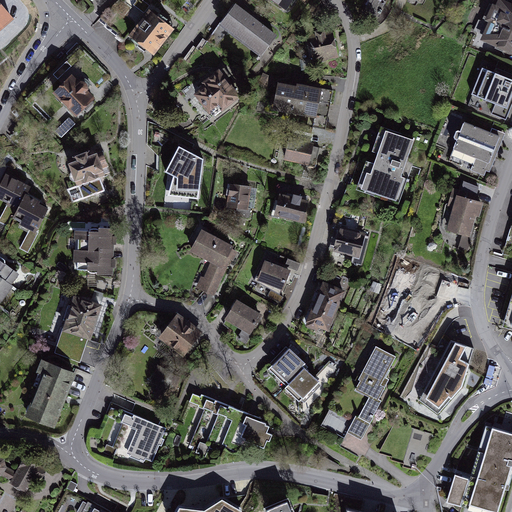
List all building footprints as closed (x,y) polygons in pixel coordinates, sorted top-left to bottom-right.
[(138,0),(136,0),(134,6),(145,12),(149,5),(138,0)] [(294,0),(266,0),(287,13),(294,0)] [(430,0),(411,0),(411,1),(426,8),(430,0)] [(511,7),(492,0),(475,45),(511,59),(511,7)] [(278,37),(233,5),(219,26),(263,58),(278,37)] [(0,7),(0,35),(14,25),(0,7)] [(174,31),(147,11),(129,35),(156,56),(174,31)] [(334,32),(308,37),(312,65),(339,60),(334,32)] [(511,115),(511,78),(483,68),(468,106),(510,122),(511,115)] [(220,72),(190,92),(207,118),(237,98),(220,72)] [(72,76),(54,93),(79,119),(97,102),(72,76)] [(324,93),(277,82),(271,109),(318,120),(324,93)] [(483,171),(498,133),(465,119),(449,157),(483,171)] [(76,128),(69,121),(56,134),(64,141),(76,128)] [(400,206),(420,144),(381,131),(361,194),(400,206)] [(315,145),(289,139),(283,159),(309,165),(315,145)] [(78,163),(70,165),(77,186),(109,175),(101,151),(89,155),(88,152),(76,155),(78,163)] [(202,163),(179,151),(167,176),(178,181),(177,192),(200,192),(202,163)] [(28,189),(3,177),(0,183),(0,198),(18,208),(28,189)] [(457,180),(443,232),(474,240),(488,189),(457,180)] [(252,187),(227,184),(225,207),(250,209),(252,187)] [(313,202),(280,193),(273,217),(306,227),(313,202)] [(35,261),(57,214),(27,197),(1,241),(35,261)] [(375,237),(339,227),(329,261),(366,271),(375,237)] [(113,229),(76,229),(76,270),(113,269),(113,229)] [(234,245),(201,230),(190,251),(215,262),(208,279),(204,278),(199,292),(219,298),(235,254),(230,252),(234,245)] [(0,255),(0,280),(14,290),(25,274),(0,255)] [(292,273),(265,263),(258,281),(285,291),(292,273)] [(441,283),(399,271),(392,296),(407,300),(399,328),(418,334),(426,310),(430,311),(434,299),(456,305),(462,286),(442,280),(441,283)] [(0,280),(0,305),(2,307),(14,290),(0,280)] [(348,293),(322,283),(319,293),(313,310),(307,326),(332,336),(348,293)] [(511,289),(501,327),(511,330),(511,289)] [(99,305),(71,297),(54,354),(83,362),(99,305)] [(238,299),(225,320),(254,338),(267,317),(238,299)] [(197,338),(171,315),(154,334),(180,358),(197,338)] [(474,349),(454,341),(421,401),(437,415),(460,388),(474,349)] [(289,348),(268,369),(303,405),(324,385),(289,348)] [(396,361),(377,351),(355,391),(371,400),(361,420),(357,418),(348,434),(364,443),(384,404),(380,402),(390,384),(385,381),(396,361)] [(77,372),(41,358),(36,369),(42,372),(25,415),(55,428),(77,372)] [(148,395),(170,403),(176,385),(154,377),(148,395)] [(278,424),(195,394),(192,404),(207,410),(192,451),(211,458),(217,440),(266,458),(278,424)] [(170,431),(126,412),(122,422),(140,429),(128,456),(154,467),(170,431)] [(330,415),(324,425),(340,434),(346,424),(330,415)] [(428,458),(433,435),(389,425),(382,456),(392,458),(391,464),(418,470),(422,456),(428,458)] [(472,480),(456,476),(448,502),(481,511),(502,511),(511,478),(511,433),(488,426),(472,480)] [(119,444),(116,453),(126,456),(135,430),(126,427),(123,438),(112,434),(110,441),(119,444)] [(0,477),(4,477),(13,482),(18,472),(8,467),(8,461),(5,458),(0,455),(0,477)] [(13,482),(10,487),(27,495),(40,468),(24,460),(18,472),(13,482)] [(204,504),(176,498),(170,511),(241,511),(245,507),(222,491),(204,504)] [(293,511),(288,499),(263,509),(264,511),(293,511)] [(75,511),(98,511),(81,502),(75,511)]
